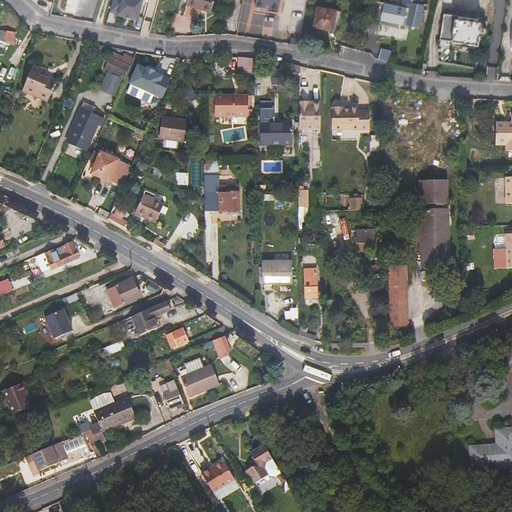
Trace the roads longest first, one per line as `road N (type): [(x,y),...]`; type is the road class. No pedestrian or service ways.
road 1 (residential): [(14,0),(39,22),(125,42),(260,48),(441,87),(511,90)]
road 2 (residential): [(2,511),(292,383),(306,368)]
road 3 (secondary): [(0,185),(252,325)]
road 4 (secondary): [(306,368),(375,372),(511,318)]
road 5 (secondary): [(511,306),(374,362),(312,356)]
road 6 (track): [(292,383),(357,479),(392,511)]
